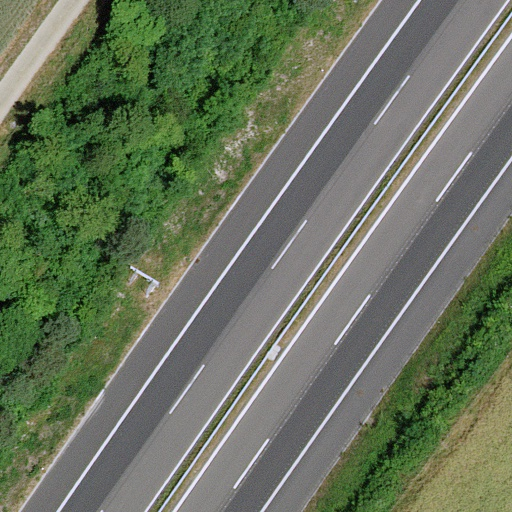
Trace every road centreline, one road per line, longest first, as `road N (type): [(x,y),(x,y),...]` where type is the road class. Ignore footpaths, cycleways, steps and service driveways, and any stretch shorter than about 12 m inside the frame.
road 1 (motorway): [(468,0),(101,511)]
road 2 (motorway): [(217,511),(511,100)]
road 3 (track): [(0,105),(77,0)]
